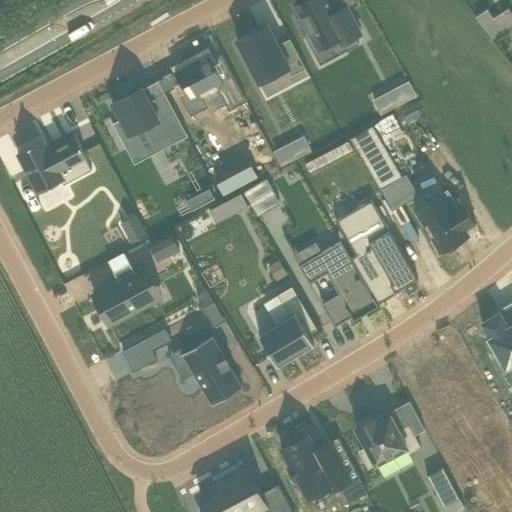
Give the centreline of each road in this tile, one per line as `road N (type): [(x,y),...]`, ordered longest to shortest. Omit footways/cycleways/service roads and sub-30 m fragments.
road 1 (residential): [(511,245),(410,332),(175,476),(144,476)]
road 2 (residential): [(144,476),(117,459),(0,243)]
road 3 (residential): [(0,118),(223,0)]
road 4 (secondary): [(0,75),(123,0)]
